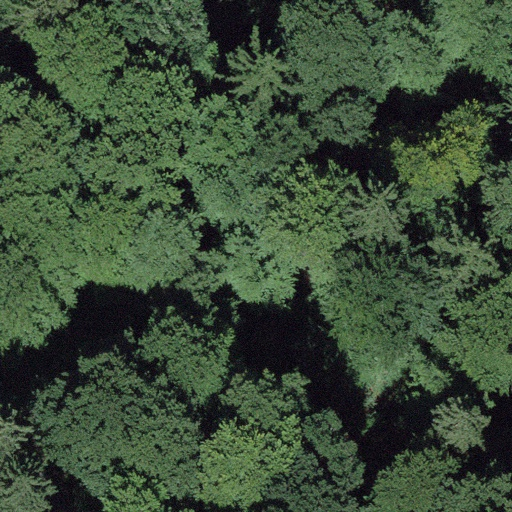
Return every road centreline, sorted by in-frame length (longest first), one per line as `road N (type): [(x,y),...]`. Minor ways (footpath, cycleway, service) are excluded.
road 1 (track): [(276,0),(0,100)]
road 2 (track): [(0,396),(67,511)]
